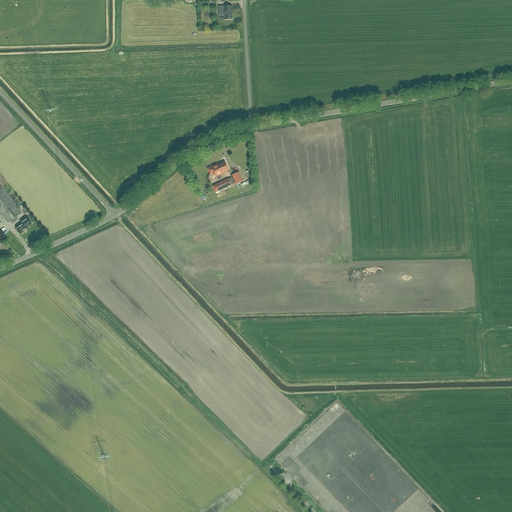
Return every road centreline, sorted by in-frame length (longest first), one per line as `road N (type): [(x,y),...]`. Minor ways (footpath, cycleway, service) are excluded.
road 1 (tertiary): [(250,126),(511,80)]
road 2 (unclassified): [(114,215),(0,92)]
road 3 (tertiary): [(114,215),(189,153),(250,126)]
road 4 (unclassified): [(250,126),(244,0)]
road 5 (tertiary): [(0,268),(114,215)]
